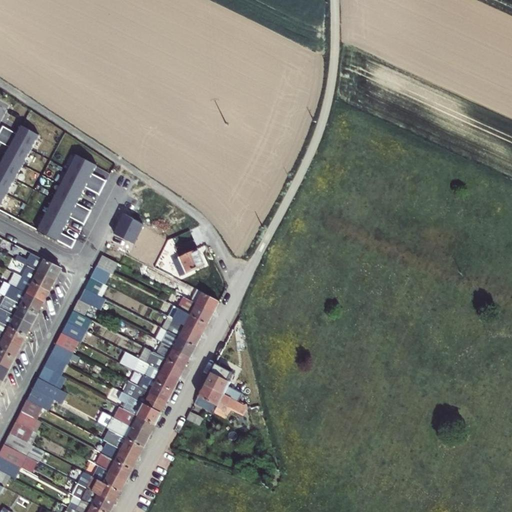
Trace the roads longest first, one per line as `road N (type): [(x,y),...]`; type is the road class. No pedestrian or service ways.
road 1 (residential): [(333,0),(330,81),(314,141),(124,511)]
road 2 (track): [(0,85),(203,222),(238,290)]
road 3 (residential): [(80,265),(0,421)]
